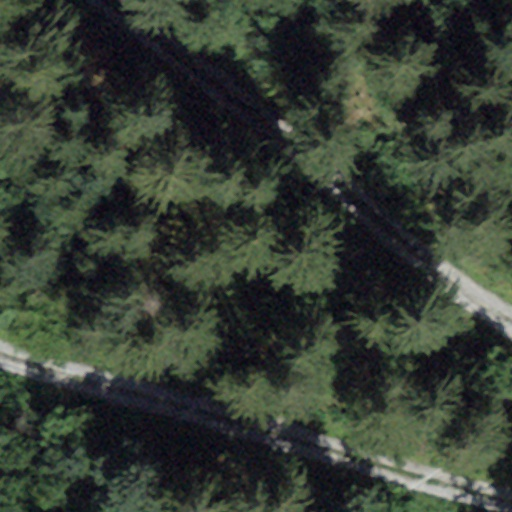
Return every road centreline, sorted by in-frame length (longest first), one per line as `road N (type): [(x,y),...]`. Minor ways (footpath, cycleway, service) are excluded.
road 1 (track): [(511,499),(0,346)]
road 2 (track): [(102,0),(468,299),(511,320)]
